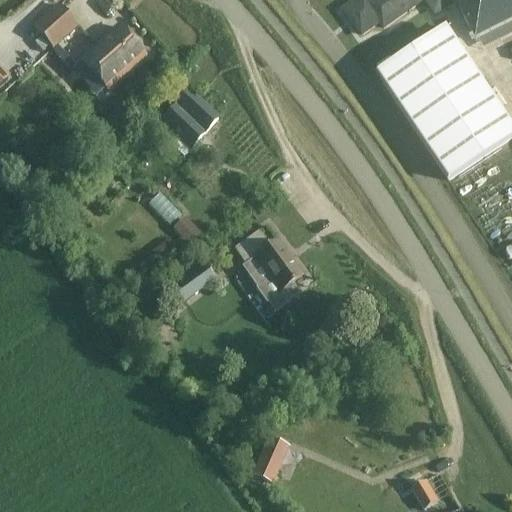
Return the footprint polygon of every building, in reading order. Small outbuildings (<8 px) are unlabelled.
[(511,0),(374,0),(368,5),(364,0),(362,0),(345,13),(362,37),(380,24),(384,30),(426,0),(436,13),(456,3),(476,43),(511,25),(511,0)] [(49,47),(52,51),(56,47),(77,28),(59,7),(33,30),(41,39),(49,47)] [(80,64),(104,91),(106,93),(145,59),(118,29),(80,64)] [(511,141),(511,130),(461,54),(449,37),(381,83),(449,184),(511,141)] [(49,47),(41,39),(34,45),(42,54),(49,47)] [(75,68),(56,47),(52,51),(95,99),(104,91),(80,64),(75,68)] [(161,126),(177,142),(172,148),(183,159),(218,121),(191,95),(161,126)] [(160,195),(148,207),(169,228),(180,217),(160,195)] [(184,221),(173,232),(194,254),(205,243),(184,221)] [(234,255),(244,267),(240,270),(255,290),(253,291),(265,307),(266,306),(273,316),(300,296),(291,285),(301,278),(276,245),(269,250),(259,236),(234,255)] [(176,251),(168,241),(147,257),(156,268),(176,251)] [(162,300),(173,315),(207,289),(199,279),(194,283),(190,278),(162,300)] [(271,442),(254,478),(273,486),(289,450),(271,442)] [(423,511),(438,503),(427,485),(413,494),(423,511)]
